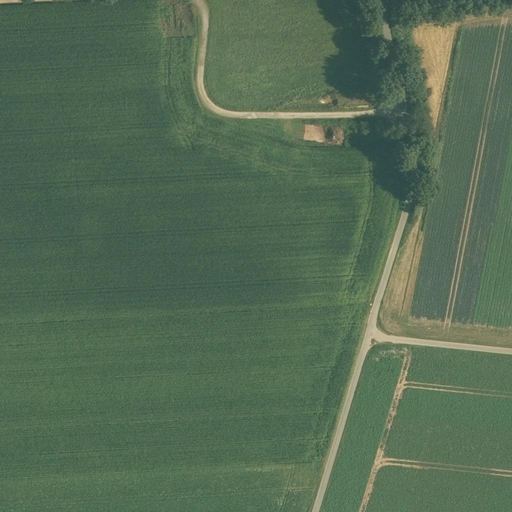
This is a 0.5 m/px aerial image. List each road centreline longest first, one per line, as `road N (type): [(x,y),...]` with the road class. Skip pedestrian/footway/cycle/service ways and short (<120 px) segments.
road 1 (unclassified): [(381,0),(414,175),(317,511)]
road 2 (track): [(198,0),(205,17),(201,93),(221,113),(404,107)]
road 3 (track): [(370,338),(511,351)]
